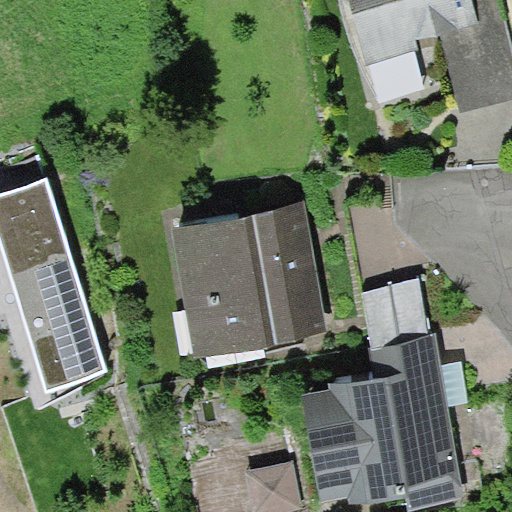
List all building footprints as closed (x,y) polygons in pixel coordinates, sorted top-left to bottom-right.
[(473,0),(349,0),(366,64),(419,50),(417,40),(427,37),(440,33),(479,23),(473,0)] [(511,43),(501,0),(473,0),(479,23),(440,33),(461,112),(511,97),(511,43)] [(0,193),(0,235),(59,218),(47,179),(0,193)] [(305,202),(173,228),(196,356),(327,332),(312,239),(305,202)] [(107,371),(59,218),(0,235),(0,236),(24,313),(49,389),(107,371)] [(361,292),(371,347),(429,337),(419,278),(361,292)] [(330,389),(300,394),(320,501),(348,496),(350,506),(404,496),(407,511),(465,501),(447,405),(444,383),(441,365),(435,336),(429,337),(371,347),(368,348),(373,374),(328,382),(330,389)] [(461,362),(441,365),(444,383),(447,405),(468,402),(461,362)]
